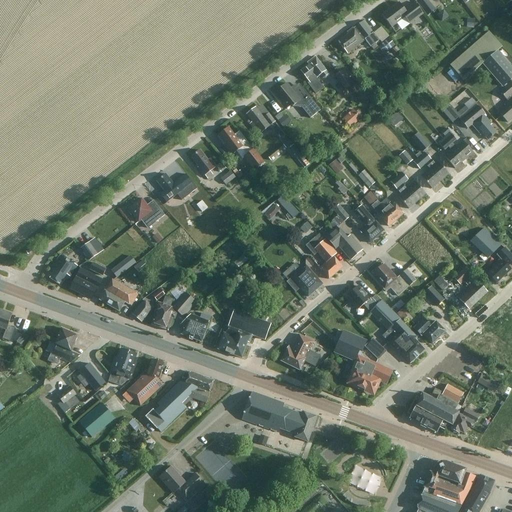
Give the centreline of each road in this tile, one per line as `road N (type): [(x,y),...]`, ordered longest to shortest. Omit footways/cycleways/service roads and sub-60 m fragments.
road 1 (residential): [(20,293),(45,253),(374,0)]
road 2 (residential): [(247,376),(254,358),(511,134)]
road 3 (primary): [(247,376),(20,293)]
road 4 (residential): [(105,511),(247,376)]
road 5 (residential): [(374,424),(384,403),(511,288)]
road 6 (primary): [(374,424),(247,376)]
